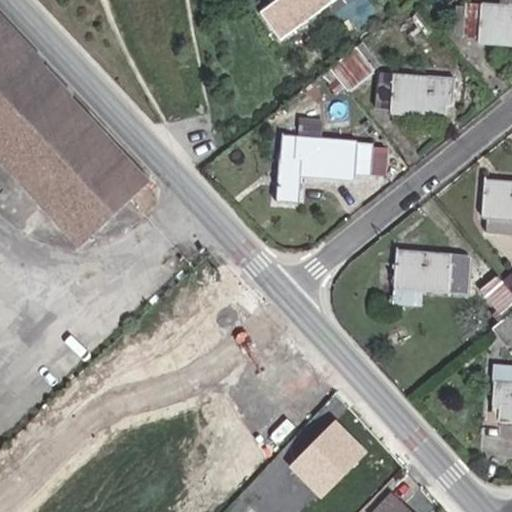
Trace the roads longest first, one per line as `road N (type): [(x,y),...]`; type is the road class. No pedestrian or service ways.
road 1 (tertiary): [(8,0),(282,291)]
road 2 (tertiary): [(282,291),(485,511)]
road 3 (residential): [(511,108),(282,291)]
